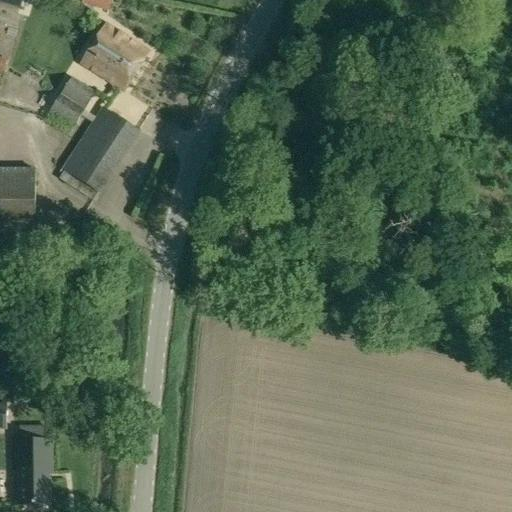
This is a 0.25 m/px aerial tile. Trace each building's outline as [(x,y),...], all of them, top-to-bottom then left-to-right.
[(0,0),(0,5),(21,11),(23,0),(0,0)] [(82,0),(82,4),(109,12),(112,0),(82,0)] [(232,14),(215,2),(202,20),(220,32),(232,14)] [(82,64),(125,93),(149,56),(107,28),(82,64)] [(50,112),(73,127),(95,94),(72,79),(50,112)] [(61,171),(102,196),(141,133),(102,108),(61,171)] [(0,169),(0,233),(35,233),(35,170),(0,169)] [(0,471),(0,499),(22,500),(22,499),(28,499),(28,504),(61,504),(61,469),(34,468),(34,472),(0,471)]
